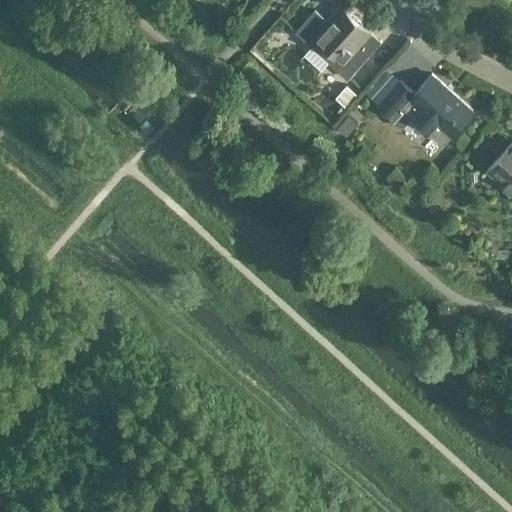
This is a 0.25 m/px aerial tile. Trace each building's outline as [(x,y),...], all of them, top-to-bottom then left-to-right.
[(363,41),(371,32),(334,0),(332,0),(320,14),(315,10),(296,31),(348,78),(373,50),(363,41)] [(279,55),(289,44),(278,34),(268,45),(279,55)] [(378,104),(399,80),(386,69),(364,92),(378,104)] [(432,73),(410,98),(403,107),(413,116),(413,120),(424,130),(428,129),(443,143),(473,109),(432,73)] [(376,107),(388,118),(413,91),(401,80),(376,107)] [(356,95),(346,86),(335,98),(345,107),(356,95)] [(146,130),(153,123),(145,116),(143,115),(137,122),(146,130)] [(346,137),(358,124),(348,116),(337,129),(346,137)] [(511,192),(511,138),(486,169),(511,192)] [(511,261),(511,250),(497,251),(497,242),(505,242),(504,232),(490,233),(493,263),(511,261)]
